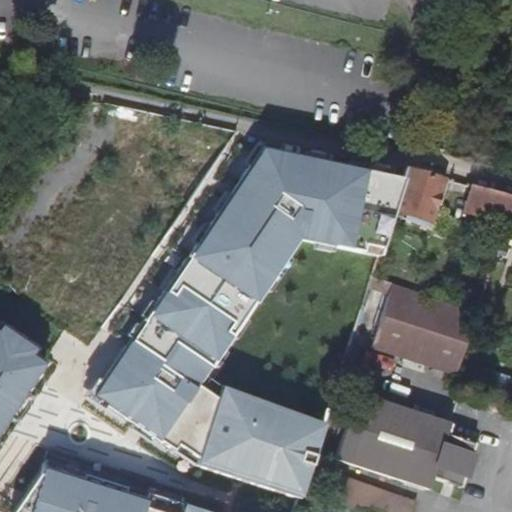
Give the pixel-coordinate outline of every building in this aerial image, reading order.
[(285,172),(271,215),(263,238),(277,243),(287,212),(291,213),(305,170),(311,149),(294,145),(287,165),(285,172)] [(202,186),(209,153),(176,146),(169,178),(202,186)] [(66,180),(71,160),(55,154),(55,153),(53,152),(53,150),(49,148),(35,169),(66,180)] [(271,215),(285,172),(236,156),(225,190),(259,200),(255,210),(257,211),(271,215)] [(427,222),(440,180),(411,170),(404,169),(390,211),(427,222)] [(504,221),(511,197),(511,196),(471,186),(461,221),(478,226),(481,214),(504,221)] [(263,238),(271,215),(257,211),(248,239),(261,244),(263,238)] [(455,238),(462,224),(442,215),(434,229),(455,238)] [(258,254),(261,244),(248,239),(233,234),(230,245),(258,254)] [(33,292),(40,280),(31,274),(24,287),(33,292)] [(384,294),(387,285),(368,278),(365,287),(384,294)] [(474,315),(387,285),(384,294),(367,345),(454,375),(472,320),(474,315)] [(193,337),(204,303),(149,286),(137,320),(193,337)] [(346,345),(358,307),(323,296),(311,334),(346,345)] [(367,318),(373,301),(364,298),(358,315),(367,318)] [(285,356),(231,337),(227,349),(281,367),(285,356)] [(317,379),(333,384),(343,352),(327,347),(317,379)] [(170,400),(179,375),(152,367),(144,392),(170,400)] [(325,408),(333,384),(317,379),(316,378),(308,403),(325,408)] [(452,492),(467,447),(437,437),(443,417),(352,386),(328,462),(418,493),(422,482),(452,492)] [(214,388),(188,468),(294,501),(319,425),(214,388)] [(0,485),(10,489),(21,453),(0,447),(2,441),(0,440),(0,485)] [(408,511),(410,506),(317,475),(310,499),(347,511),(408,511)]
